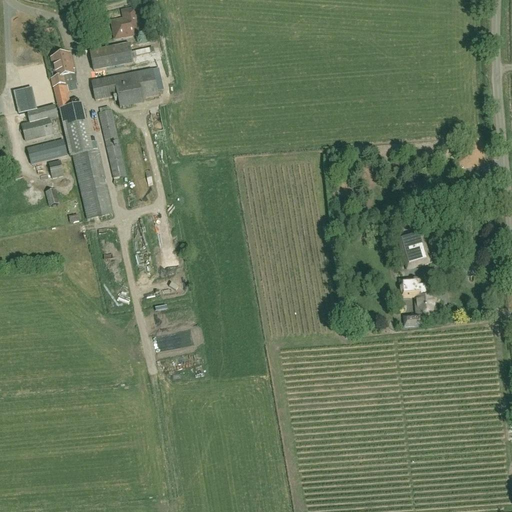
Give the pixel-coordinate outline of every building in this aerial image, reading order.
[(115,40),(140,35),(137,17),(135,17),(134,10),(122,12),(124,20),(111,23),(115,40)] [(94,73),(133,65),(129,45),(90,53),(94,73)] [(69,55),(51,59),(56,79),(52,80),(54,88),(65,86),(63,78),(73,76),(70,65),(72,65),(69,55)] [(49,69),(20,74),(22,86),(32,84),(34,92),(52,89),(49,69)] [(159,70),(152,71),(92,84),(96,103),(117,98),(119,105),(143,100),(158,97),(157,91),(163,90),(159,70)] [(56,90),(54,90),(61,120),(61,122),(62,122),(72,159),(74,168),(88,221),(100,218),(113,215),(97,151),(93,152),(91,144),(81,105),(68,108),(63,88),(56,90)] [(49,120),(58,118),(55,108),(34,113),(31,99),(33,98),(31,91),(26,92),(14,95),(19,113),(27,111),(30,125),(22,127),(26,143),(53,137),(49,120)] [(114,112),(102,115),(115,178),(127,175),(122,150),(114,112)] [(63,142),(28,151),(32,167),(67,158),(63,142)] [(60,163),(49,166),(52,181),(63,179),(60,163)] [(56,191),(45,194),(49,208),(60,205),(56,191)] [(80,216),(71,218),(72,224),(81,222),(80,216)] [(397,239),(407,271),(430,264),(421,232),(397,239)] [(403,317),(404,328),(422,327),(421,320),(436,319),(434,294),(432,294),(431,285),(422,285),(422,281),(400,282),(401,300),(416,299),(417,309),(414,309),(415,316),(403,317)]
